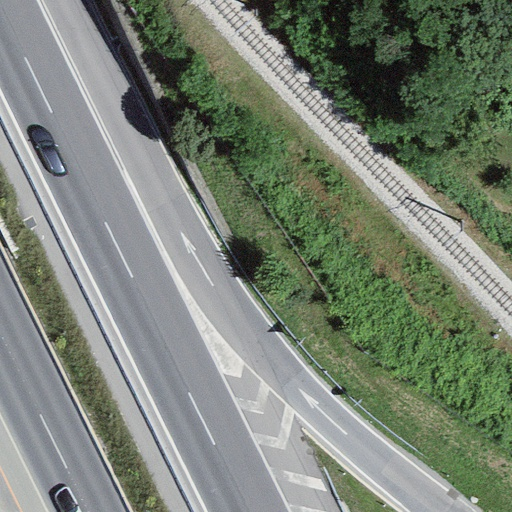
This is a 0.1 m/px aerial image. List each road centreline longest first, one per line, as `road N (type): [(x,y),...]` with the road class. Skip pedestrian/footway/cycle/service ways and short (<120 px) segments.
road 1 (motorway): [(435,511),(346,437),(236,317),(27,0)]
road 2 (motorway): [(247,511),(0,6)]
road 3 (motorway): [(0,334),(89,511)]
